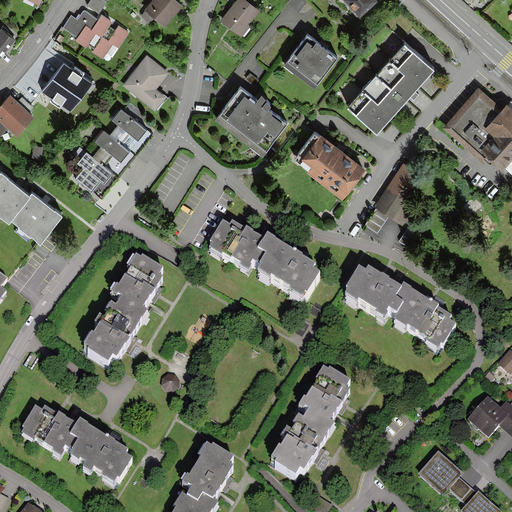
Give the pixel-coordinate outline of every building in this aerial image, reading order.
[(104,1),(101,0),(91,0),(89,5),(98,11),(104,1)] [(178,6),(171,0),(154,0),(147,10),(164,24),(178,6)] [(260,8),(248,0),(237,0),(222,19),(243,35),(251,25),(248,23),(260,8)] [(386,3),(383,0),(348,0),(348,1),(365,21),(386,3)] [(69,18),(63,27),(111,57),(126,33),(118,28),(114,34),(106,29),(110,22),(101,16),(97,22),(82,13),(77,22),(69,18)] [(0,31),(0,62),(1,63),(23,35),(14,29),(7,38),(0,31)] [(334,57),(307,37),(288,62),(314,83),(334,57)] [(432,68),(405,44),(347,108),(374,132),(432,68)] [(165,73),(147,60),(127,87),(156,109),(164,98),(153,90),(165,73)] [(92,84),(66,62),(42,91),(69,112),(92,84)] [(283,122),(240,89),(220,115),(263,148),(283,122)] [(505,111),(481,89),(450,124),(490,160),(496,154),(511,168),(511,103),(511,104),(505,111)] [(29,116),(9,99),(0,109),(0,118),(16,132),(29,116)] [(146,130),(120,110),(113,120),(118,124),(109,135),(103,130),(94,141),(98,145),(90,156),(86,153),(78,163),(84,168),(75,181),(96,197),(146,130)] [(358,172),(316,141),(300,161),(342,193),(358,172)] [(43,147),(35,145),(32,157),(41,158),(43,147)] [(433,179),(408,162),(378,206),(416,232),(430,211),(417,203),(433,179)] [(25,194),(0,174),(0,216),(8,222),(11,218),(41,240),(62,213),(29,189),(25,194)] [(315,277),(226,226),(211,253),(300,304),(315,277)] [(173,281),(140,262),(83,356),(116,376),(173,281)] [(453,326),(362,273),(346,300),(437,353),(453,326)] [(0,294),(10,282),(0,274),(0,294)] [(511,357),(510,355),(499,366),(507,375),(511,370),(511,369),(511,357)] [(323,371),(274,461),(304,477),(352,387),(323,371)] [(183,382),(181,379),(179,376),(175,375),(172,374),(168,375),(165,377),(163,380),(162,383),(162,387),(163,390),(165,393),(168,394),(171,395),(175,395),(178,394),(181,392),(183,389),(183,385),(183,382)] [(502,411),(494,403),(474,423),(496,444),(506,433),(511,438),(511,406),(509,404),(502,411)] [(51,421),(35,412),(22,435),(59,456),(63,449),(74,455),(71,460),(116,486),(132,458),(79,428),(77,432),(52,418),(51,421)] [(221,511),(247,467),(213,449),(177,511),(221,511)] [(460,477),(438,458),(421,477),(443,497),(448,491),(467,508),(463,511),(495,511),(478,496),(477,498),(457,481),(460,477)]
